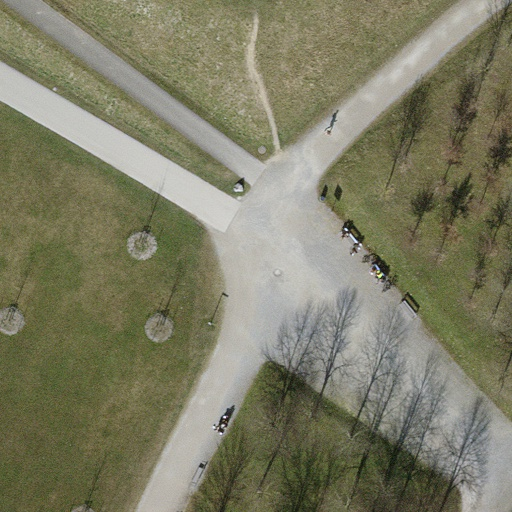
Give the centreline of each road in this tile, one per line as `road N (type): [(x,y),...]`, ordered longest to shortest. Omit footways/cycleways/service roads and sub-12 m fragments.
road 1 (track): [(494,0),(277,186),(287,246),(511,475)]
road 2 (track): [(164,511),(287,246)]
